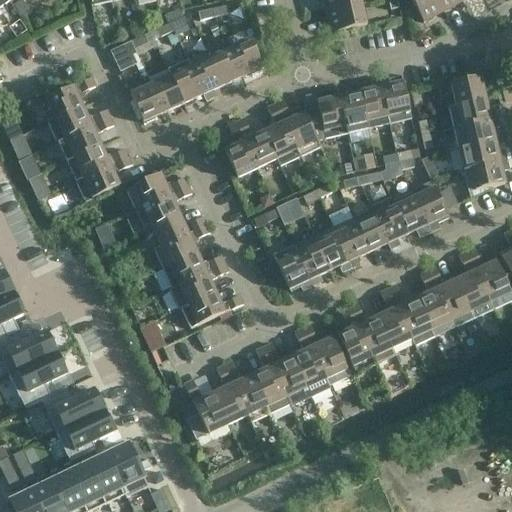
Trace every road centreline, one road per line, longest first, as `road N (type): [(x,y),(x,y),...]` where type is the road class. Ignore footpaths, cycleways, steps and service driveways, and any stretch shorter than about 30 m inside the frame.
road 1 (residential): [(0,229),(34,306),(85,282),(195,511)]
road 2 (residential): [(511,211),(269,328)]
road 3 (residential): [(177,131),(141,147),(92,48),(1,87)]
road 4 (residential): [(269,328),(177,131)]
road 5 (residential): [(301,77),(511,41)]
road 6 (unclassified): [(226,511),(413,419)]
road 7 (residential): [(177,131),(301,77)]
